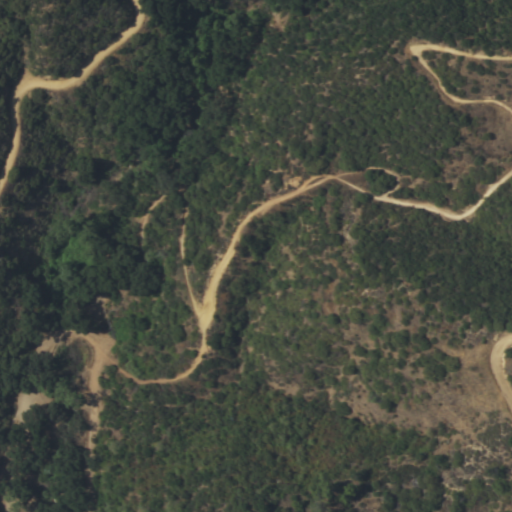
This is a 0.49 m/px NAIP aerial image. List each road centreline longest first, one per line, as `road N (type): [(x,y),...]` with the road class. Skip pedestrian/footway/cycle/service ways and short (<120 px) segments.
road 1 (track): [(0,180),(23,91),(80,71),(123,34),(134,0)]
road 2 (track): [(14,511),(18,427),(51,334),(90,339),(98,356)]
road 3 (track): [(82,511),(98,356)]
